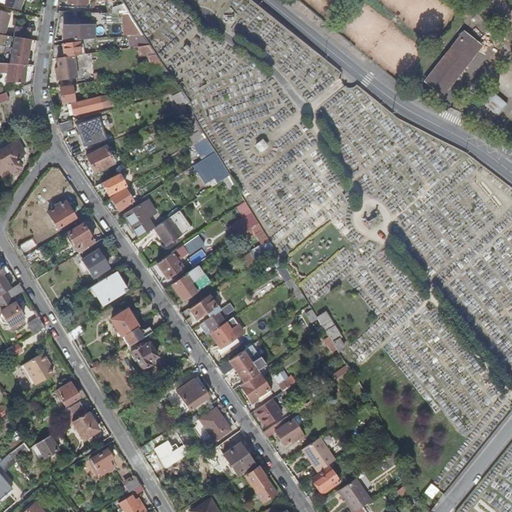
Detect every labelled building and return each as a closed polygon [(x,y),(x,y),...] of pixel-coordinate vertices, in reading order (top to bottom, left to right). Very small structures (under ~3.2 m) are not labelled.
[(21,0),(6,0),(6,4),(20,8),(21,0)] [(0,9),(0,32),(4,34),(11,13),(0,9)] [(73,12),(59,11),(58,21),(73,22),(73,12)] [(130,14),(117,14),(118,37),(128,36),(144,35),(130,14)] [(63,26),(64,41),(88,39),(87,25),(63,26)] [(483,47),(466,34),(426,79),(443,93),(483,47)] [(144,35),(128,36),(129,48),(138,46),(150,45),(144,35)] [(26,65),(29,40),(16,38),(10,64),(26,65)] [(80,43),(54,45),(52,58),(56,58),(73,55),(81,54),(80,43)] [(167,70),(150,45),(138,46),(139,56),(147,54),(157,71),(167,70)] [(73,55),(56,58),(58,68),(55,68),(56,80),(76,77),(76,78),(91,76),(90,66),(75,67),(73,55)] [(10,64),(7,64),(6,83),(25,83),(26,65),(10,64)] [(78,84),(59,87),(61,104),(74,102),(72,93),(80,92),(78,84)] [(498,116),(507,105),(491,91),(481,102),(498,116)] [(100,97),(70,104),(72,115),(102,108),(100,97)] [(199,128),(191,115),(185,120),(193,132),(199,128)] [(98,118),(76,125),(83,146),(104,139),(98,118)] [(71,121),(58,124),(60,132),(73,128),(71,121)] [(11,145),(5,136),(0,138),(0,174),(1,176),(9,171),(12,173),(14,174),(16,173),(19,170),(20,169),(19,167),(15,159),(23,153),(16,142),(11,145)] [(258,153),(267,148),(262,139),(253,143),(258,153)] [(105,147),(86,156),(93,173),(112,164),(105,147)] [(214,152),(204,159),(220,182),(224,179),(229,176),(214,152)] [(118,174),(101,183),(107,195),(124,186),(118,174)] [(229,176),(224,179),(231,189),(236,186),(229,176)] [(124,189),(109,198),(117,210),(132,201),(124,189)] [(124,215),(138,238),(153,228),(148,219),(155,215),(146,201),(124,215)] [(226,226),(234,239),(240,236),(236,231),(255,218),(251,211),(245,202),(241,205),(246,214),(226,226)] [(64,203),(46,214),(56,229),(73,218),(64,203)] [(166,247),(191,229),(179,211),(153,228),(166,247)] [(236,231),(240,236),(258,223),(255,218),(236,231)] [(66,234),(78,253),(93,244),(81,224),(66,234)] [(24,258),(38,248),(32,238),(18,247),(24,258)] [(184,244),(156,263),(166,278),(185,266),(180,259),(190,252),(184,244)] [(24,258),(30,268),(45,258),(38,248),(24,258)] [(94,275),(98,282),(111,274),(104,262),(101,258),(96,250),(81,260),(91,277),(94,275)] [(284,263),(276,251),(271,254),(279,267),(284,263)] [(251,252),(240,257),(245,267),(255,263),(251,252)] [(0,295),(6,292),(10,290),(5,282),(7,280),(0,269),(0,295)] [(190,270),(170,284),(180,300),(199,287),(194,280),(196,279),(190,270)] [(98,282),(90,287),(101,305),(125,290),(114,272),(111,274),(98,282)] [(292,278),(285,283),(291,291),(293,290),(296,295),(301,292),(300,291),(292,278)] [(21,291),(18,284),(10,290),(6,292),(10,299),(21,291)] [(10,299),(6,292),(0,295),(0,311),(9,326),(23,317),(14,303),(13,304),(10,299)] [(211,294),(187,309),(195,321),(206,314),(207,316),(218,309),(216,307),(215,307),(210,301),(214,298),(211,294)] [(218,309),(207,316),(208,318),(203,322),(210,333),(224,324),(217,313),(219,311),(218,309)] [(110,320),(120,337),(121,336),(136,327),(125,310),(110,320)] [(43,327),(37,317),(26,324),(32,334),(43,327)] [(210,333),(209,334),(219,350),(217,351),(221,358),(239,346),(234,339),(242,334),(237,326),(229,331),(224,324),(210,333)] [(69,333),(73,341),(86,333),(81,325),(69,333)] [(127,346),(150,332),(147,327),(144,329),(136,328),(136,327),(121,336),(127,346)] [(336,349),(342,358),(346,355),(342,348),(343,347),(339,340),(338,341),(334,334),(329,337),(336,349)] [(336,349),(329,337),(323,341),(331,353),(336,349)] [(141,371),(149,365),(148,362),(156,357),(147,343),(139,348),(138,346),(129,351),(141,371)] [(17,344),(7,352),(11,358),(21,351),(17,344)] [(249,347),(218,368),(223,376),(233,369),(243,384),(258,374),(256,372),(265,365),(259,357),(250,363),(247,359),(254,354),(249,347)] [(43,354),(23,366),(31,377),(36,386),(53,374),(46,364),(48,362),(43,354)] [(331,374),(336,382),(350,374),(345,365),(331,374)] [(31,377),(23,366),(20,368),(28,379),(31,377)] [(258,374),(243,384),(239,386),(251,403),(257,398),(259,401),(271,393),(258,374)] [(282,392),(294,384),(290,376),(278,385),(282,392)] [(197,412),(211,404),(200,388),(198,390),(192,381),(175,392),(187,410),(193,407),(197,412)] [(69,383),(56,391),(64,406),(78,397),(69,383)] [(114,407),(119,416),(132,408),(126,399),(114,407)] [(270,400),(253,412),(264,426),(280,415),(270,400)] [(71,422),(86,413),(80,402),(69,408),(68,407),(62,411),(69,423),(71,422)] [(214,408),(197,419),(207,433),(200,438),(205,446),(229,429),(214,408)] [(97,431),(86,413),(71,422),(82,440),(97,431)] [(262,433),(266,439),(274,433),(283,447),(291,441),(293,443),(297,441),(298,443),(304,439),(292,420),(286,424),(284,419),(262,433)] [(50,436),(28,450),(30,452),(37,448),(44,458),(58,450),(50,436)] [(316,473),(334,461),(318,438),(304,448),(310,457),(306,459),(316,473)] [(139,449),(143,455),(156,447),(152,440),(139,449)] [(236,476),(253,466),(237,442),(221,454),(236,476)] [(28,450),(23,444),(12,454),(17,460),(28,450)] [(300,450),(306,459),(310,457),(304,448),(300,450)] [(107,449),(91,459),(100,475),(113,467),(109,460),(112,458),(107,449)] [(256,467),(242,476),(249,486),(250,485),(253,491),(265,484),(261,478),(262,477),(256,467)] [(327,468),(311,480),(320,494),(337,483),(327,468)] [(0,473),(0,497),(12,488),(0,473)] [(140,486),(136,479),(124,486),(129,493),(140,486)] [(349,511),(355,511),(370,502),(355,479),(336,492),(349,511)] [(406,494),(413,486),(409,480),(401,489),(406,494)] [(431,498),(437,490),(431,485),(424,493),(431,498)] [(145,511),(146,511),(139,501),(135,503),(131,495),(118,504),(122,511),(145,511)] [(217,511),(211,500),(191,511),(217,511)] [(43,511),(35,502),(24,511),(43,511)]
